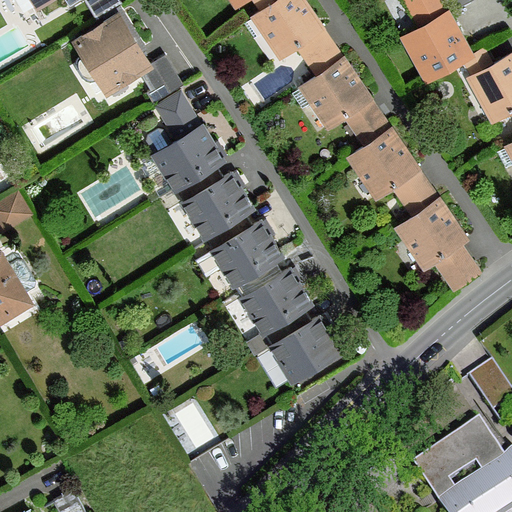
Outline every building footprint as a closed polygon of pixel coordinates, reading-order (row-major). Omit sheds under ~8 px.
[(68,0),(70,3),(75,0),(86,0),(96,16),(122,0),(121,0),(68,0)] [(455,287),(483,268),(463,239),(470,234),(310,0),(234,0),(235,2),(238,0),(254,0),(259,6),(252,11),(281,53),(297,42),(316,69),(299,81),(329,124),(345,114),(362,139),(345,151),(375,195),(391,184),(410,212),(397,221),(428,266),(436,260),(455,287)] [(511,44),(493,54),(486,41),(474,48),(447,0),(408,0),(419,19),(399,30),(426,79),(464,58),(496,117),(511,108),(511,134),(503,139),(511,154),(511,44)] [(169,49),(157,56),(129,4),(79,30),(110,90),(145,71),(158,94),(185,80),(169,49)] [(292,377),(343,345),(320,307),(310,314),(304,305),(315,298),(291,258),(277,266),(272,258),(285,250),(261,211),(250,218),(245,210),(256,204),(231,164),(222,170),(217,161),(226,156),(184,89),(157,105),(174,132),(150,146),(175,187),(184,181),(189,188),(180,194),(203,232),(214,225),(221,236),(210,243),(233,281),(244,274),(250,284),(240,291),(264,329),(273,324),(278,332),(268,338),(292,377)] [(19,188),(0,199),(0,224),(1,227),(31,209),(19,188)] [(0,316),(32,297),(0,245),(0,316)] [(469,376),(492,410),(511,396),(511,390),(492,361),(469,376)] [(478,421),(413,464),(444,511),(511,511),(511,452),(503,458),(478,421)] [(54,496),(62,511),(86,511),(72,486),(54,496)]
